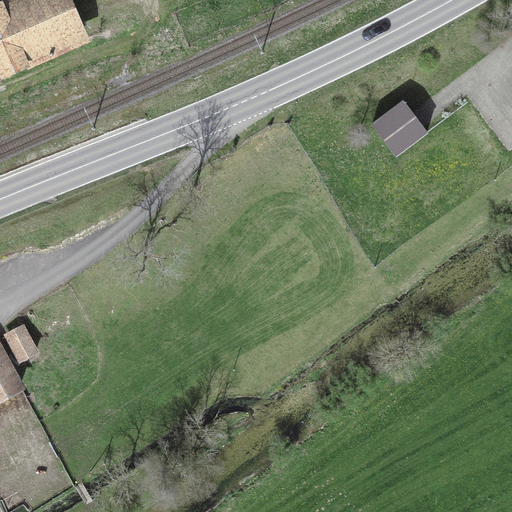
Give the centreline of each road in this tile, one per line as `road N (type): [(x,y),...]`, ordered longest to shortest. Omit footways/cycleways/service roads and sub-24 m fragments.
road 1 (primary): [(462,0),(309,76),(0,203)]
road 2 (unknown): [(0,310),(119,232),(198,156),(213,115)]
